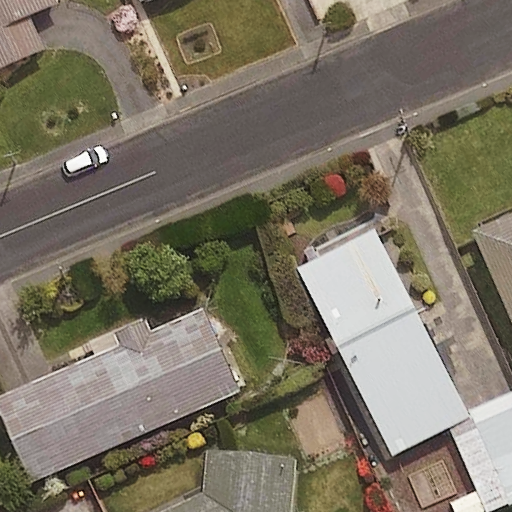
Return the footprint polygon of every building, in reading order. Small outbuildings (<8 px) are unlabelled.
[(0,0),(0,64),(40,47),(25,14),(54,1),(53,0),(0,0)] [(511,208),(465,229),(511,336),(511,208)] [(466,416),(370,228),(293,267),(388,455),(466,416)] [(235,391),(199,307),(0,393),(0,419),(27,482),(235,391)] [(286,511),(292,459),(202,450),(198,492),(156,511),(286,511)]
